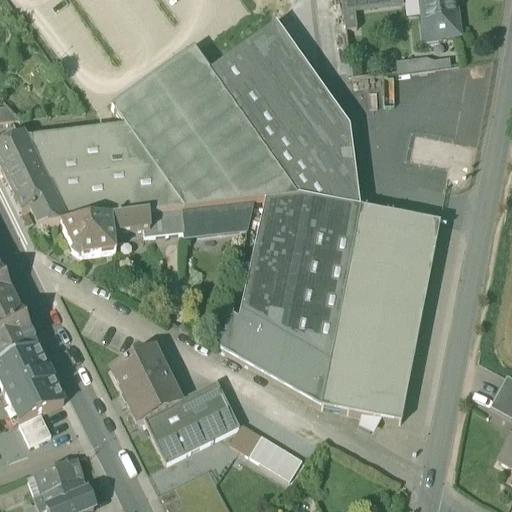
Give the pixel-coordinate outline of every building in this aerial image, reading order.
[(339,0),(342,20),(353,18),(353,13),(399,7),(400,0),(339,0)] [(417,0),(422,30),(419,31),(421,49),(439,46),(439,44),(459,41),(454,0),(417,0)] [(353,18),(342,20),(344,37),(356,35),(353,18)] [(264,206),(237,328),(307,367),(320,370),(321,362),(330,364),(359,215),(349,136),(273,29),(207,76),(297,203),(264,206)] [(207,76),(193,57),(112,115),(124,132),(184,215),(252,208),(264,206),(297,203),(207,76)] [(395,67),(396,79),(450,73),(449,64),(432,66),(425,63),(395,67)] [(0,113),(0,128),(18,126),(6,113),(0,113)] [(182,215),(184,215),(124,132),(23,144),(21,139),(0,149),(0,174),(21,218),(29,214),(38,232),(59,229),(59,230),(110,224),(138,220),(147,219),(167,217),(170,216),(180,215),(182,215)] [(418,160),(436,163),(439,147),(421,144),(418,160)] [(182,239),(182,242),(246,234),(249,220),(252,208),(184,215),(182,215),(180,215),(183,239),(182,239)] [(142,236),(143,243),(167,240),(182,239),(183,239),(180,215),(170,216),(167,217),(147,219),(149,235),(142,236)] [(321,362),(320,370),(328,372),(320,414),(375,425),(386,428),(398,430),(399,430),(438,230),(359,215),(330,364),(321,362)] [(138,220),(110,224),(112,240),(142,236),(149,235),(147,219),(138,220)] [(114,259),(112,240),(110,224),(59,230),(72,258),(80,263),(114,259)] [(0,368),(35,353),(0,281),(0,368)] [(218,357),(320,414),(328,372),(320,370),(307,367),(237,328),(227,322),(226,322),(218,357)] [(0,393),(12,418),(13,417),(18,428),(17,428),(18,431),(40,420),(63,409),(36,354),(35,354),(35,353),(0,368),(0,393)] [(109,376),(136,429),(142,426),(179,408),(152,354),(109,376)] [(488,415),(511,427),(511,387),(505,383),(488,415)] [(142,426),(165,471),(238,435),(215,389),(179,408),(142,426)] [(18,431),(28,452),(50,442),(40,420),(18,431)] [(228,451),(238,456),(250,437),(240,431),(238,435),(228,451)] [(260,443),(250,437),(238,456),(248,463),(260,443)] [(270,449),(260,443),(248,463),(258,469),(270,449)] [(511,471),(511,443),(498,469),(508,475),(511,471)] [(280,455),(270,449),(258,469),(268,475),(280,455)] [(290,462),(280,455),(268,475),(278,482),(290,462)] [(301,468),(290,462),(278,482),(288,488),(301,468)] [(33,481),(42,501),(80,488),(82,488),(83,487),(76,466),(33,481)] [(42,501),(33,481),(25,484),(34,504),(42,501)] [(84,498),(80,488),(42,501),(34,504),(36,511),(92,511),(86,497),(84,498)]
